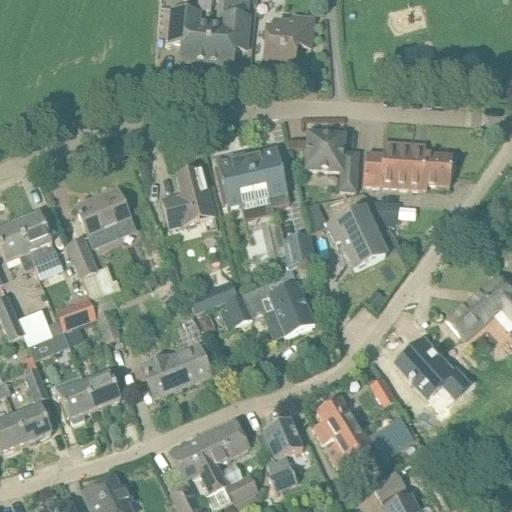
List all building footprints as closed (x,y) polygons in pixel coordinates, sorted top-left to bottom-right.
[(205,67),(209,27),(197,26),(198,16),(172,14),(169,47),(181,48),(180,64),(190,65),(192,70),(201,71),(204,67),(205,67)] [(222,18),(221,28),(209,27),(205,67),(231,69),(233,53),(245,54),(248,20),(222,18)] [(266,32),(262,72),(293,75),(295,52),(310,53),(313,23),(297,21),(296,27),(275,25),(275,33),(266,32)] [(413,60),(435,55),(431,42),(410,47),(413,60)] [(343,156),(344,140),(308,138),(306,174),(341,176),(339,195),(356,196),(358,157),(343,156)] [(363,190),(409,193),(412,149),(382,147),(381,159),(366,158),(363,190)] [(409,193),(426,194),(426,190),(449,191),(451,160),(424,158),(424,150),(412,149),(409,193)] [(215,173),(214,172),(222,209),(223,209),(223,208),(226,207),(227,213),(228,213),(228,212),(269,202),(271,211),(270,211),(270,212),(289,208),(288,207),(286,199),(287,199),(283,184),(284,184),(282,174),(281,174),(276,152),(274,152),(275,153),(245,160),(244,158),(244,157),(228,161),(229,164),(218,167),(217,166),(216,166),(218,172),(215,173)] [(161,204),(168,233),(214,221),(201,172),(176,179),(181,199),(161,204)] [(129,224),(117,195),(76,212),(78,216),(76,217),(79,224),(81,223),(88,241),(94,239),(98,250),(118,242),(114,231),(129,224)] [(379,221),(393,222),(394,208),(372,206),(372,208),(379,221)] [(306,219),(321,216),(320,214),(318,207),(304,210),(306,219)] [(327,230),(336,248),(341,246),(354,275),(384,261),(362,214),(327,230)] [(39,218),(16,228),(34,273),(57,263),(51,248),(39,218)] [(16,228),(0,234),(0,254),(5,267),(18,262),(25,277),(34,273),(16,228)] [(308,239),(282,245),(287,264),(276,266),(279,280),(292,277),(291,274),(314,269),(308,239)] [(83,244),(67,250),(81,283),(96,277),(83,244)] [(511,298),(497,281),(446,325),(462,344),(469,352),(485,338),(498,353),(511,341),(511,298)] [(206,315),(225,307),(238,302),(230,284),(186,301),(194,320),(196,319),(206,315)] [(267,299),(284,340),(285,342),(314,330),(296,287),(267,299)] [(225,307),(235,331),(251,324),(242,300),(238,302),(225,307)] [(75,309),(54,317),(61,338),(95,325),(87,302),(74,306),(75,309)] [(16,325),(7,303),(0,306),(0,326),(8,346),(22,340),(16,325)] [(120,342),(109,314),(95,320),(106,348),(120,342)] [(41,315),(16,325),(22,340),(27,352),(29,352),(47,344),(61,338),(56,326),(47,330),(41,315)] [(197,323),(203,337),(214,333),(209,318),(197,323)] [(79,334),(64,340),(68,351),(83,345),(79,334)] [(61,338),(47,344),(53,357),(68,351),(64,340),(63,338),(61,338)] [(422,346),(396,368),(410,384),(407,386),(410,390),(413,387),(427,403),(442,389),(455,403),(467,392),(454,377),(451,379),(437,363),(431,356),(422,346)] [(209,380),(198,351),(169,363),(168,361),(141,372),(154,402),(209,380)] [(47,401),(36,373),(23,379),(34,406),(47,401)] [(109,377),(83,387),(94,415),(120,404),(109,377)] [(382,383),(370,390),(384,413),(395,406),(382,383)] [(82,419),(94,415),(83,387),(57,398),(68,425),(70,424),(72,429),(84,424),(82,419)] [(322,448),(332,442),(356,428),(339,401),(316,415),(322,425),(311,431),(322,448)] [(14,421),(25,449),(51,438),(40,411),(14,421)] [(0,458),(25,449),(14,421),(0,426),(0,458)] [(264,459),(271,456),(275,464),(285,461),(302,454),(289,424),(262,435),(264,438),(256,441),(264,459)] [(234,426),(201,443),(216,471),(249,455),(246,448),(234,426)] [(400,426),(367,446),(370,451),(375,448),(383,462),(412,445),(400,426)] [(325,453),(336,472),(370,451),(367,446),(356,428),(332,442),(335,447),(325,453)] [(201,443),(169,460),(175,472),(180,482),(184,489),(187,487),(200,480),(208,494),(210,499),(223,493),(226,491),(216,471),(201,443)] [(285,461),(275,464),(267,467),(266,469),(272,484),(269,485),(274,497),(296,488),(285,461)] [(404,492),(396,476),(372,490),(380,506),(382,505),(385,511),(427,511),(426,511),(414,511),(409,501),(408,502),(403,493),(404,492)] [(250,480),(227,492),(235,507),(258,496),(250,480)] [(127,511),(126,508),(131,506),(124,492),(119,494),(113,482),(82,497),(89,511),(127,511)] [(336,493),(343,505),(357,497),(350,485),(336,493)] [(196,511),(187,493),(171,501),(176,511),(196,511)]
